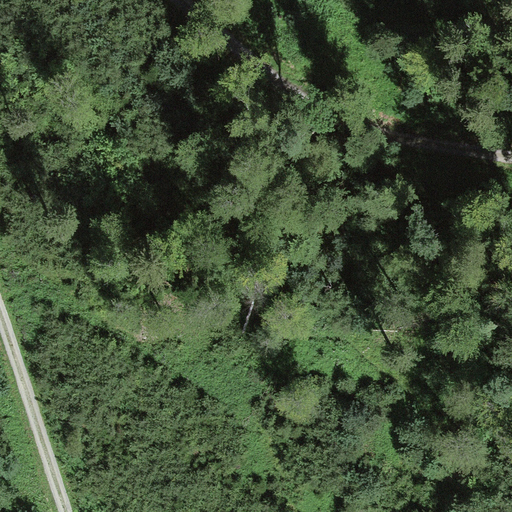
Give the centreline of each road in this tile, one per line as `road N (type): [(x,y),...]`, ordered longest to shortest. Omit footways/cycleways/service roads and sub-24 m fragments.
road 1 (track): [(182,0),(257,63),(373,127),(511,154)]
road 2 (track): [(60,511),(0,331)]
